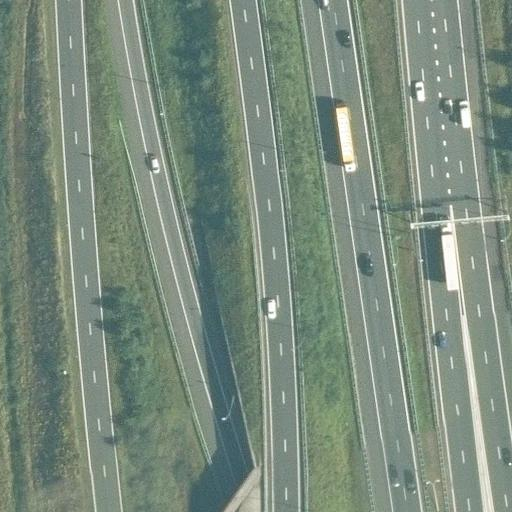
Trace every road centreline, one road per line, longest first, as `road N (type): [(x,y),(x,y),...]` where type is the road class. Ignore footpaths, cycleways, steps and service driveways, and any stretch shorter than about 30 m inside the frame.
road 1 (motorway): [(125,0),(181,291),(252,511)]
road 2 (motorway): [(330,0),(404,511)]
road 3 (trunk): [(242,0),(273,261),(284,511)]
road 4 (motorway): [(71,0),(87,296),(110,511)]
road 5 (motorway): [(501,511),(442,192)]
road 6 (motorway): [(468,511),(442,192)]
road 7 (motorway): [(442,192),(424,0)]
